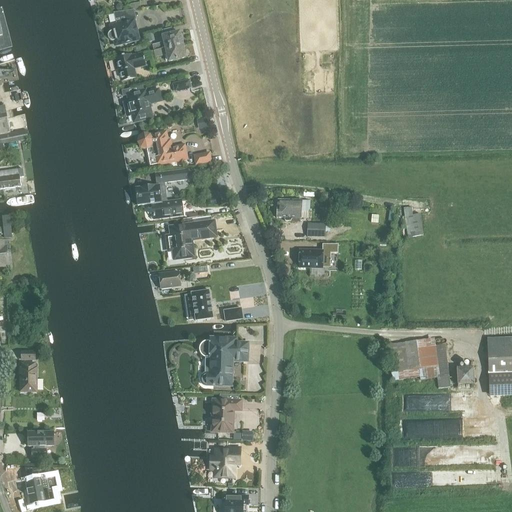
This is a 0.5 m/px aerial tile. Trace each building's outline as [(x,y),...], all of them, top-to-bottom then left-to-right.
[(112,31),(111,31),(109,33),(108,36),(109,39),(111,41),(114,42),(115,42),(116,46),(139,40),(134,21),(127,23),(124,12),(114,13),(117,25),(111,27),(112,31)] [(163,43),(153,45),(155,52),(184,45),(182,39),(183,39),(182,34),(181,34),(181,32),(174,34),(172,28),(162,31),(164,37),(165,43),(163,43)] [(135,47),(137,53),(148,50),(147,45),(135,47)] [(186,51),(185,51),(184,45),(155,52),(156,58),(166,55),(167,61),(170,60),(170,62),(187,58),(186,56),(187,56),(186,51)] [(131,55),(128,56),(116,58),(116,60),(115,61),(117,71),(119,71),(122,82),(137,79),(134,67),(146,64),(143,54),(131,57),(131,55)] [(190,80),(173,84),(175,92),(192,88),(190,80)] [(143,86),(122,91),(123,97),(126,96),(127,103),(126,103),(123,104),(126,118),(128,117),(130,117),(133,116),(135,122),(152,118),(150,108),(152,107),(151,103),(161,101),(159,90),(146,93),(146,91),(144,92),(143,86)] [(3,98),(0,98),(0,135),(10,133),(5,107),(3,98)] [(209,128),(207,118),(197,120),(199,130),(209,128)] [(26,130),(13,133),(15,142),(28,140),(26,130)] [(139,137),(137,143),(141,149),(145,150),(149,167),(187,159),(184,146),(172,148),(171,141),(168,142),(166,132),(148,136),(148,134),(144,134),(139,137)] [(209,154),(196,157),(197,164),(211,161),(209,154)] [(22,170),(19,170),(9,171),(12,188),(21,187),(19,177),(24,176),(23,171),(22,170)] [(9,171),(1,172),(3,189),(12,188),(9,171)] [(138,206),(167,203),(164,183),(187,181),(186,171),(156,174),(157,186),(136,188),(138,206)] [(152,216),(153,216),(154,220),(173,217),(173,215),(183,214),(182,201),(167,203),(152,205),(152,209),(151,209),(150,211),(151,214),(152,216)] [(277,209),(276,218),(284,218),(286,221),(290,222),(293,218),(301,219),(302,213),(310,213),(310,201),(278,201),(278,209),(277,209)] [(404,208),(408,237),(424,235),(421,215),(413,215),(412,208),(404,208)] [(375,216),(374,223),(381,224),(382,217),(375,216)] [(172,251),(175,251),(176,259),(175,259),(194,257),(191,240),(216,237),(214,222),(170,228),(170,229),(171,228),(173,236),(170,237),(168,239),(170,249),(172,251)] [(308,225),(308,236),(325,237),(325,232),(330,232),(330,227),(325,227),(325,225),(308,225)] [(4,263),(8,263),(7,248),(3,249),(2,242),(0,241),(0,267),(5,268),(4,263)] [(300,251),(299,268),(322,269),(330,269),(331,254),(338,254),(338,245),(322,245),(322,252),(300,251)] [(179,272),(159,275),(161,289),(181,286),(179,272)] [(193,303),(186,304),(188,313),(194,312),(196,320),(196,321),(195,321),(196,322),(213,319),(213,318),(209,292),(209,291),(208,291),(193,294),(193,293),(191,294),(192,295),(193,303)] [(241,309),(224,312),(226,322),(243,320),(241,309)] [(511,338),(487,339),(489,395),(511,393),(511,338)] [(200,348),(200,350),(200,351),(200,353),(201,354),(202,356),(204,357),(205,357),(207,358),(206,374),(205,375),(204,375),(203,376),(202,377),(202,378),(202,380),(202,381),(202,382),(203,383),(204,384),(205,385),(206,385),(207,385),(232,386),(233,361),(248,361),(248,344),(236,343),(233,343),(233,342),(208,341),(206,341),(205,342),(203,343),(202,344),(201,345),(200,346),(200,348)] [(391,370),(394,379),(400,380),(421,377),(421,380),(439,377),(435,346),(426,348),(425,341),(388,346),(391,370)] [(37,392),(37,368),(35,368),(35,364),(22,364),(22,368),(21,368),(21,392),(37,392)] [(213,416),(213,422),(217,422),(217,432),(233,433),(234,411),(241,411),(241,402),(239,402),(239,395),(220,395),(220,401),(214,401),(213,407),(212,409),(211,410),(211,412),(212,414),(213,416)] [(36,447),(36,450),(33,450),(33,457),(46,457),(46,450),(43,450),(43,447),(54,446),(53,433),(28,433),(29,447),(36,447)] [(213,460),(212,468),(214,470),(217,470),(217,478),(235,478),(235,465),(240,465),(240,460),(241,449),(227,448),(227,451),(218,450),(218,451),(218,458),(215,458),(213,460)] [(42,470),(25,468),(27,478),(43,475),(42,470)] [(47,478),(26,483),(31,506),(56,501),(53,489),(50,489),(47,478)] [(222,504),(221,511),(242,511),(243,506),(247,506),(248,506),(248,497),(246,496),(236,496),(236,489),(225,489),(225,496),(224,496),(223,504),(222,504)]
